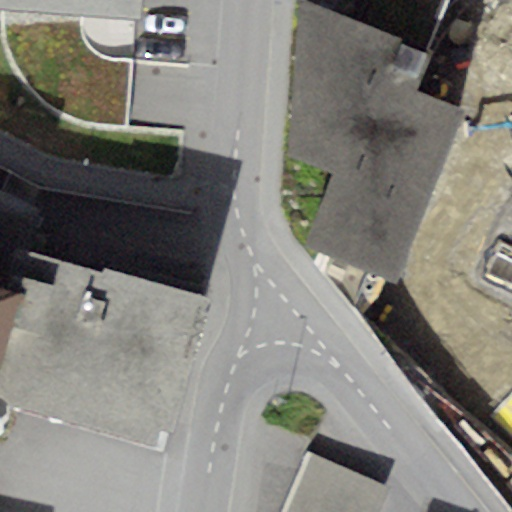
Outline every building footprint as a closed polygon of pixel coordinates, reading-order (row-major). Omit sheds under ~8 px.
[(142,0),(0,0),(0,14),(140,25),(141,11),(142,0)] [(357,0),(348,20),(305,0),(302,0),(284,155),(331,175),(305,241),(395,285),(465,113),(415,90),(432,57),(424,55),(446,0),(357,0)] [(511,93),(480,171),(499,178),(456,282),(511,304),(511,93)] [(16,251),(5,290),(24,296),(0,375),(0,402),(163,452),(209,301),(104,269),(101,277),(16,251)] [(0,375),(24,296),(5,290),(0,288),(0,375)] [(307,454),(282,511),(376,511),(387,491),(307,454)]
